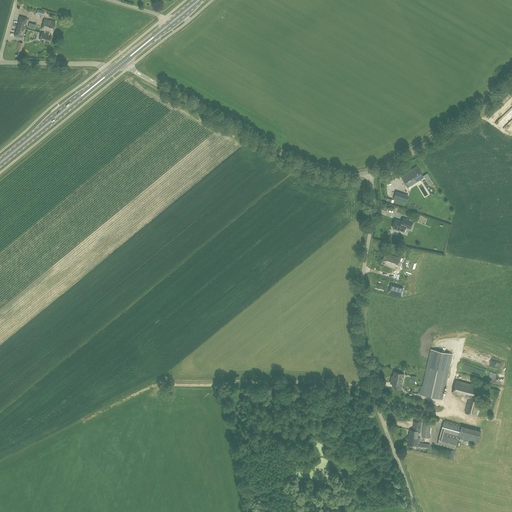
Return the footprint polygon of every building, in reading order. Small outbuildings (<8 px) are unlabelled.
[(24,28),(27,19),(20,16),(17,26),(24,28)] [(45,30),(44,34),(45,34),(46,32),(49,32),(48,35),(50,35),(51,32),(53,33),(55,23),(45,20),(42,29),(45,30)] [(22,38),(24,28),(17,26),(14,36),(22,38)] [(52,36),(50,35),(48,35),(49,32),(46,32),(45,34),(44,34),(42,34),(40,40),(50,43),(52,36)] [(414,173),(397,182),(403,191),(420,183),(414,173)] [(400,197),(390,194),(388,202),(397,206),(400,197)] [(405,227),(410,229),(413,222),(403,218),(402,222),(395,220),(392,228),(404,232),(405,227)] [(400,258),(390,255),(388,254),(385,253),(381,264),(396,269),(400,258)] [(391,286),(388,294),(400,297),(402,289),(391,286)] [(442,400),(448,372),(452,354),(431,350),(427,367),(423,387),(421,387),(420,395),(442,400)] [(400,386),(403,374),(394,372),(393,376),(392,376),(390,384),(394,385),(393,389),(401,391),(402,386),(400,386)] [(481,388),(456,381),(452,394),(469,399),(465,413),(476,416),(479,403),(477,402),(481,388)] [(483,428),(479,454),(491,456),(497,421),(488,420),(486,429),(483,428)] [(457,443),(461,426),(444,421),(437,445),(455,450),(457,443)] [(410,431),(409,445),(429,447),(429,444),(420,443),(420,438),(417,438),(418,431),(421,431),(422,423),(414,422),(413,431),(410,431)] [(430,438),(431,427),(431,423),(423,422),(422,427),(421,437),(430,438)]
